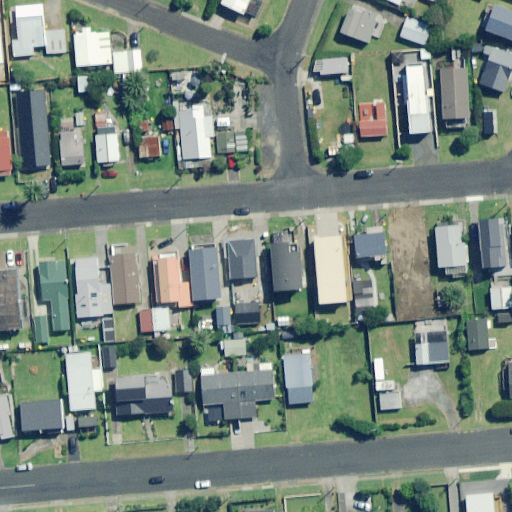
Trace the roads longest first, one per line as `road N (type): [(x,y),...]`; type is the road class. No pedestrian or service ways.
road 1 (residential): [(511,446),(0,488)]
road 2 (residential): [(0,219),(293,198)]
road 3 (residential): [(293,198),(511,177)]
road 4 (residential): [(116,0),(281,63)]
road 5 (residential): [(281,63),(293,198)]
